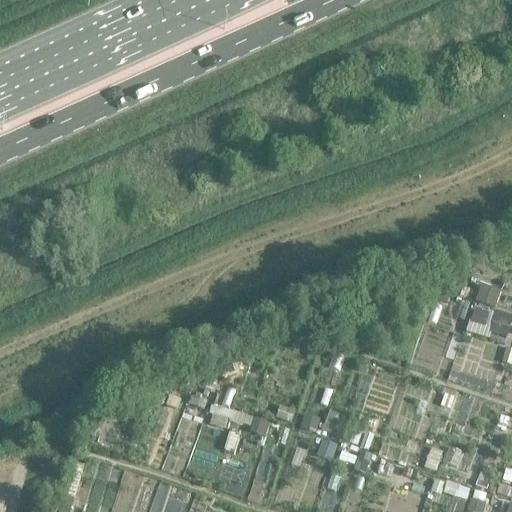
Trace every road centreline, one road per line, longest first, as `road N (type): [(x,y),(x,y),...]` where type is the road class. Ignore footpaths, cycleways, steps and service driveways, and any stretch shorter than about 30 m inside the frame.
road 1 (trunk): [(0,151),(335,0)]
road 2 (trunk): [(169,0),(0,77)]
